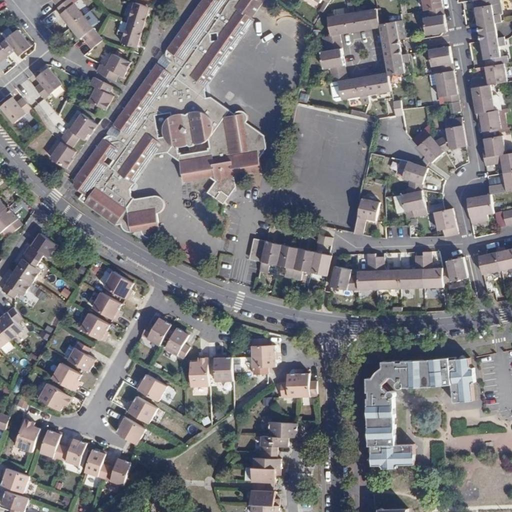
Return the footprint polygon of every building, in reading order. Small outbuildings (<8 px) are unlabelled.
[(61,15),(71,27),(85,16),(72,0),(68,0),(59,7),(64,13),(61,15)] [(203,0),(165,54),(174,61),(168,70),(158,63),(114,125),(124,131),(118,140),(108,133),(74,181),(75,181),(74,183),(76,184),(75,186),(77,188),(76,189),(84,193),(80,199),(116,225),(122,224),(123,228),(125,230),(128,232),(130,232),(142,231),(143,233),(146,236),(149,237),(151,238),(155,237),(158,235),(161,231),(161,228),(159,214),(162,212),(164,210),(165,207),(166,204),(166,201),(163,197),(161,195),(156,195),(136,198),(133,196),(131,190),(132,188),(157,154),(168,152),(181,161),(185,181),(211,177),(217,181),(208,192),(225,204),(233,193),(230,177),(236,176),(263,172),(261,157),(268,148),(266,135),(248,121),(249,118),(248,115),(247,113),(245,111),(243,111),(240,111),(238,112),(236,113),(223,104),(212,97),(208,97),(200,91),(206,84),(210,84),(256,20),(253,18),(266,0),(203,0)] [(444,7),(442,0),(424,0),(426,11),(430,10),(444,7)] [(476,0),(475,0),(479,26),(496,23),(502,22),(502,21),(501,13),(503,13),(501,0),(476,0)] [(130,23),(144,27),(151,7),(136,2),(130,23)] [(358,31),(382,27),(379,14),(378,7),(355,11),(358,31)] [(448,31),(444,7),(430,10),(431,17),(425,18),(428,34),(438,33),(448,31)] [(332,36),(341,34),(358,31),(355,11),(330,16),(332,36)] [(382,27),(384,42),(401,39),(407,38),(405,30),(400,31),(398,21),(389,22),(388,13),(379,14),(382,27)] [(88,43),(99,33),(85,16),(71,27),(81,40),(84,38),(88,43)] [(123,43),(138,48),(144,27),(130,23),(123,43)] [(479,26),(482,41),(499,38),(496,23),(479,26)] [(20,29),(7,40),(16,51),(21,57),(33,46),(20,29)] [(93,49),(104,40),(99,33),(88,43),(93,49)] [(327,44),(342,41),(341,34),(332,36),(326,37),(327,44)] [(325,68),(331,67),(346,65),(342,41),(327,44),(326,37),(323,37),(325,51),(322,52),(325,68)] [(482,41),(486,67),(506,63),(510,62),(510,59),(508,55),(502,56),(501,45),(506,45),(505,37),(499,38),(482,41)] [(298,42),(284,39),(273,89),(287,93),(298,42)] [(386,50),(387,57),(404,54),(403,47),(401,39),(384,42),(386,50)] [(0,64),(16,51),(7,40),(1,44),(0,42),(0,64)] [(441,73),(455,70),(451,46),(430,50),(434,66),(440,65),(441,73)] [(389,73),(390,76),(407,72),(405,63),(411,61),(409,53),(404,54),(387,57),(389,73)] [(98,72),(117,81),(120,74),(125,77),(132,63),(115,54),(108,67),(101,64),(100,67),(98,72)] [(174,61),(165,54),(158,63),(168,70),(174,61)] [(472,79),(473,88),(492,84),(509,82),(506,63),(486,67),(488,76),(472,79)] [(331,67),(333,75),(347,72),(346,65),(331,67)] [(36,87),(46,99),(64,84),(51,67),(38,78),(41,83),(36,87)] [(445,96),(446,103),(451,103),(460,101),(455,70),(441,73),(436,73),(439,85),(440,97),(445,96)] [(340,81),(349,80),(347,72),(333,75),(334,82),(340,81)] [(369,95),(392,91),(390,76),(389,73),(366,77),(369,95)] [(436,73),(430,75),(432,86),(439,85),(436,73)] [(110,93),(114,87),(95,77),(93,81),(91,85),(97,87),(90,101),(106,109),(108,110),(115,96),(110,93)] [(343,100),(369,95),(366,77),(349,80),(340,81),(343,100)] [(343,100),(340,81),(332,82),(334,99),(337,101),(343,100)] [(207,89),(210,84),(206,84),(200,91),(208,97),(207,89)] [(473,88),(478,113),(496,110),(494,95),(492,84),(473,88)] [(369,95),(361,97),(362,104),(370,102),(369,95)] [(498,95),(494,95),(496,110),(502,109),(501,97),(498,95)] [(16,124),(34,109),(24,97),(18,101),(15,97),(2,107),(16,124)] [(394,102),(397,116),(404,115),(404,111),(402,100),(394,102)] [(460,101),(451,103),(453,113),(462,111),(460,101)] [(482,121),(484,131),(499,129),(503,127),(500,110),(496,110),(478,113),(479,122),(482,121)] [(99,125),(83,114),(71,130),(69,128),(65,134),(77,143),(82,138),(85,140),(90,133),(92,134),(99,125)] [(463,117),(449,120),(451,127),(464,125),(463,117)] [(430,124),(412,139),(419,146),(432,136),(430,124)] [(114,125),(108,133),(118,140),(124,131),(114,125)] [(449,134),(436,140),(446,152),(451,149),(468,146),(464,125),(451,127),(448,128),(449,134)] [(484,149),(485,158),(508,154),(505,136),(500,136),(499,132),(499,129),(484,131),(487,149),(484,149)] [(52,158),(67,169),(74,159),(73,158),(77,151),(73,149),(77,143),(65,134),(61,140),(63,141),(52,158)] [(432,136),(419,146),(433,163),(446,152),(436,140),(432,136)] [(503,163),(505,173),(511,171),(511,152),(508,154),(485,158),(487,166),(503,163)] [(430,168),(410,161),(404,177),(411,179),(411,182),(409,194),(424,190),(424,184),(430,168)] [(493,194),(511,190),(511,171),(505,173),(505,177),(506,183),(503,183),(490,185),(492,194),(493,194)] [(409,194),(403,195),(407,212),(414,211),(416,217),(429,214),(424,190),(409,194)] [(473,224),(474,227),(482,226),(482,222),(489,221),(488,214),(495,213),(493,194),(492,194),(468,198),(473,224)] [(364,197),(356,233),(364,235),(368,219),(377,221),(382,202),(364,197)] [(13,234),(24,224),(10,207),(8,208),(0,214),(0,231),(2,234),(5,231),(9,229),(13,234)] [(445,229),(446,237),(460,234),(454,208),(435,212),(440,230),(445,229)] [(10,236),(13,234),(9,229),(5,231),(9,237),(10,236)] [(59,245),(41,233),(34,244),(29,252),(42,261),(46,255),(50,258),(59,245)] [(250,259),(263,262),(267,240),(255,238),(250,259)] [(312,272),(317,251),(267,240),(263,262),(260,272),(269,273),(271,264),(287,267),(285,277),(302,280),(305,270),(312,272)] [(498,252),(502,270),(511,267),(511,248),(507,249),(498,252)] [(330,255),(317,251),(312,272),(329,276),(333,255),(330,255)] [(425,255),(426,287),(445,287),(445,283),(444,268),(435,267),(433,251),(425,252),(425,255)] [(38,267),(42,261),(29,252),(23,260),(16,271),(34,283),(43,271),(38,267)] [(480,256),(484,274),(495,272),(502,270),(498,252),(489,254),(480,256)] [(359,274),(360,290),(378,289),(377,257),(377,253),(368,254),(369,269),(359,269),(359,274)] [(401,268),(402,288),(426,287),(425,255),(417,255),(417,268),(401,268)] [(377,257),(378,289),(402,288),(401,268),(386,269),(385,256),(377,257)] [(444,268),(445,283),(470,278),(465,257),(448,260),(450,267),(444,268)] [(350,290),(360,290),(359,274),(353,274),(353,269),(336,266),(332,286),(350,290)] [(26,296),(34,283),(16,271),(11,279),(3,290),(15,298),(20,292),(26,296)] [(113,272),(105,289),(128,301),(131,295),(129,294),(133,284),(113,272)] [(122,305),(102,293),(93,310),(116,322),(119,315),(117,314),(122,305)] [(5,315),(0,319),(0,325),(12,340),(24,330),(18,324),(24,318),(15,307),(5,315)] [(110,325),(89,314),(81,329),(104,343),(108,336),(104,334),(110,325)] [(145,336),(163,346),(175,325),(163,318),(158,327),(152,324),(145,336)] [(0,349),(0,350),(12,340),(0,325),(0,349)] [(168,348),(186,359),(193,347),(187,344),(192,334),(179,327),(168,348)] [(253,338),(254,355),(277,355),(276,345),(270,345),(269,338),(253,338)] [(79,343),(69,361),(90,373),(96,361),(87,356),(90,349),(79,343)] [(236,381),(235,356),(225,356),(225,354),(217,355),(218,382),(236,381)] [(255,373),(270,373),(270,366),(277,366),(277,355),(254,355),(255,373)] [(416,444),(397,444),(396,396),(397,394),(396,391),(394,391),(392,390),(390,390),(386,387),(386,384),(393,377),(396,377),(400,381),(400,385),(401,387),(402,388),(411,387),(453,384),(455,402),(476,400),(474,383),(476,383),(476,381),(477,381),(476,367),(474,367),(474,365),(472,365),(471,357),(451,359),(451,357),(410,360),(385,361),(384,367),(378,372),(375,377),(369,377),(371,445),(371,451),(373,451),(373,454),(370,458),(373,461),(373,465),(384,465),(384,468),(398,468),(398,465),(416,464),(416,444)] [(213,387),(212,358),(204,358),(204,362),(193,363),(194,387),(213,387)] [(37,368),(42,370),(46,364),(41,362),(37,368)] [(61,364),(52,379),(76,392),(79,386),(77,385),(82,376),(61,364)] [(300,373),(290,373),(289,380),(283,381),(283,398),(301,397),(300,373)] [(311,373),(300,373),(301,397),(308,397),(318,397),(317,380),(310,380),(311,373)] [(138,388),(161,402),(170,386),(150,374),(145,383),(142,381),(138,388)] [(49,383),(39,399),(60,411),(65,403),(70,405),(74,397),(49,383)] [(129,410),(152,423),(160,407),(140,395),(135,405),(132,403),(129,410)] [(11,416),(4,414),(0,426),(7,429),(11,416)] [(119,431),(139,443),(149,427),(126,414),(122,421),(124,423),(119,431)] [(35,453),(42,430),(33,427),(34,422),(27,420),(17,447),(35,453)] [(299,437),(299,423),(272,422),(271,436),(290,437),(299,437)] [(43,453),(61,460),(66,447),(61,445),(64,435),(51,430),(43,453)] [(290,447),(290,437),(271,436),(263,436),(262,452),(279,452),(279,446),(290,447)] [(66,447),(61,460),(81,467),(90,444),(76,439),(73,449),(66,447)] [(87,472),(106,478),(110,466),(104,464),(107,454),(94,449),(87,472)] [(255,467),(282,468),(283,459),(279,459),(279,452),(262,452),(262,458),(255,457),(255,467)] [(110,466),(106,478),(126,485),(134,463),(120,458),(116,468),(110,466)] [(282,475),(282,468),(255,467),(254,467),(253,481),(277,482),(277,475),(282,475)] [(30,476),(7,468),(4,475),(7,476),(4,485),(26,493),(32,477),(30,476)] [(253,504),(281,506),(281,499),(276,499),(276,491),(253,490),(252,504),(253,504)] [(14,508),(12,511),(21,511),(22,511),(25,511),(30,499),(8,492),(4,504),(14,508)] [(74,498),(67,495),(64,502),(72,504),(74,498)]
